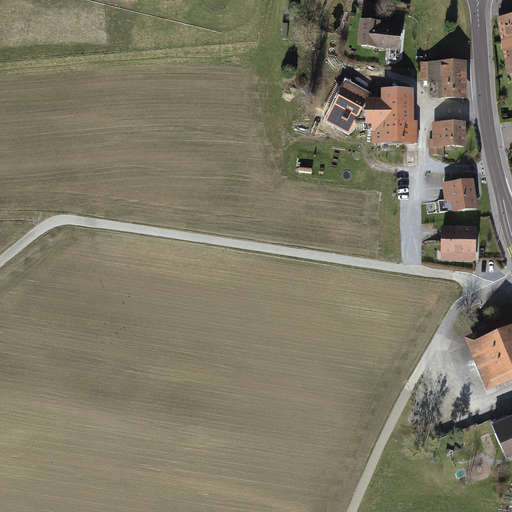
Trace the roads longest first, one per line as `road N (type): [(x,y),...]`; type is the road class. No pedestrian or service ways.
road 1 (track): [(478,286),(65,219),(42,225),(0,261)]
road 2 (track): [(511,272),(461,298),(407,390),(352,511)]
road 3 (tertiary): [(479,0),(486,114),(511,221)]
